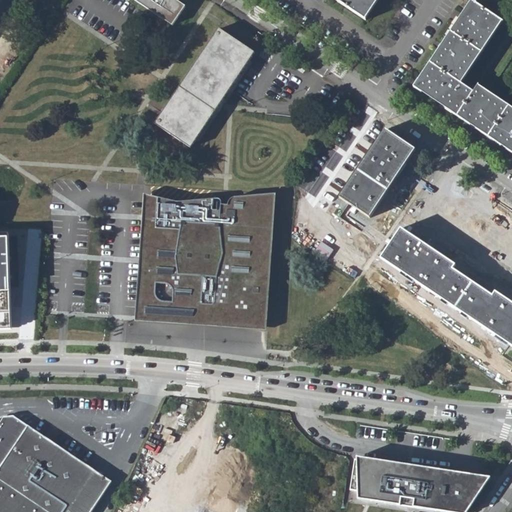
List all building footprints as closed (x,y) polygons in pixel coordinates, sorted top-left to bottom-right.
[(174,0),(132,0),(172,27),(185,7),(174,0)] [(324,0),(356,19),(368,0),(324,0)] [(511,114),(468,85),(463,92),(450,84),(492,22),(461,0),(402,88),(511,160),(511,114)] [(218,29),(155,125),(190,149),(217,110),(254,53),(218,29)] [(385,130),(339,198),(370,218),(415,150),(385,130)] [(262,160),(274,165),(279,152),(267,147),(262,160)] [(267,331),(276,194),(269,195),(235,198),(233,198),(231,199),(230,201),(229,202),(229,203),(228,206),(222,205),(222,204),(222,202),(221,201),(221,200),(219,199),(217,199),(179,203),(177,202),(150,196),(144,194),(135,322),(267,331)] [(446,218),(457,201),(456,201),(455,200),(454,200),(452,200),(449,200),(447,201),(446,201),(443,203),(442,206),(441,207),(441,209),(441,211),(441,212),(442,214),(443,215),(443,216),(444,217),(445,218),(446,218)] [(0,328),(17,328),(12,221),(0,221),(0,328)] [(400,228),(381,259),(511,347),(511,303),(495,292),(492,296),(453,269),(455,265),(400,228)] [(0,511),(92,511),(112,482),(92,469),(29,427),(14,417),(4,420),(0,426),(0,511)] [(353,460),(349,490),(358,491),(359,499),(441,511),(466,511),(488,481),(490,478),(423,467),(356,457),(355,460),(353,460)]
